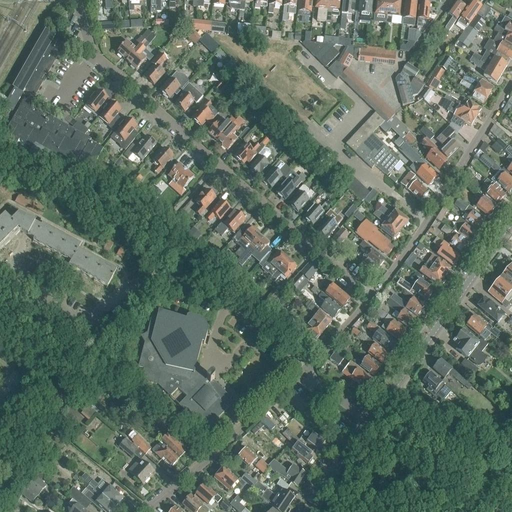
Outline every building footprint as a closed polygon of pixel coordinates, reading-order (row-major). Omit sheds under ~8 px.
[(140,7),(140,0),(128,0),(129,3),(128,3),(129,12),(133,12),(133,7),(140,7)] [(197,0),(197,8),(203,8),(203,2),(209,3),(209,0),(197,0)] [(238,11),(239,2),(239,0),(228,0),(228,4),(229,4),(229,5),(229,7),(231,8),(232,9),(233,10),(238,11)] [(239,0),(239,2),(238,11),(244,11),(245,3),(250,3),(250,0),(239,0)] [(254,0),(253,9),(259,10),(265,10),(266,5),(266,0),(254,0)] [(268,0),(268,14),(272,15),(273,6),(281,7),(281,0),(268,0)] [(288,14),(295,14),(295,8),(296,0),(284,0),(282,21),(287,21),(288,14)] [(310,18),(310,10),(311,0),(298,0),(297,17),(310,18)] [(316,0),(315,8),(318,9),(316,21),(326,22),(327,10),(328,0),(316,0)] [(328,0),(327,10),(326,22),(331,22),(332,10),(339,11),(340,0),(328,0)] [(342,0),(339,30),(345,30),(346,16),(353,17),(355,0),(342,0)] [(359,0),(359,5),(358,5),(357,11),(358,11),(358,13),(360,14),(359,22),(369,23),(370,15),(371,15),(372,0),(359,0)] [(387,16),(388,1),(380,0),(376,0),(374,21),(381,22),(381,23),(386,24),(387,16)] [(400,2),(388,1),(387,16),(386,24),(391,24),(392,17),(399,17),(400,2)] [(482,8),(473,1),(457,23),(466,29),(469,26),(473,20),(476,15),(481,8),(482,8)] [(414,27),(416,4),(405,2),(403,19),(408,19),(408,22),(407,27),(414,27)] [(449,31),(456,21),(465,8),(456,2),(447,14),(452,18),(445,28),(449,31)] [(416,27),(421,28),(422,19),(428,20),(430,5),(419,4),(416,27)] [(483,6),(476,16),(484,21),(490,11),(483,6)] [(496,28),(500,30),(511,37),(511,22),(505,18),(500,26),(498,24),(496,28)] [(196,22),(196,30),(209,32),(210,23),(196,22)] [(235,35),(249,36),(250,25),(237,24),(235,35)] [(210,32),(223,34),(224,27),(211,25),(210,32)] [(478,33),(469,26),(466,29),(458,41),(468,47),(478,33)] [(249,36),(249,37),(265,38),(265,29),(250,27),(249,36)] [(511,37),(500,30),(496,28),(493,31),(498,34),(495,39),(511,49),(511,37)] [(141,37),(131,47),(126,42),(116,53),(126,61),(135,51),(151,33),(147,30),(141,37)] [(194,45),(200,39),(191,31),(186,36),(194,45)] [(12,112),(24,90),(35,96),(43,82),(41,81),(44,75),(46,76),(63,46),(47,37),(49,35),(44,32),(12,87),(14,88),(3,107),(12,112)] [(135,51),(126,61),(135,70),(145,59),(139,54),(149,44),(148,43),(154,36),(151,33),(135,51)] [(199,41),(205,48),(212,41),(205,35),(199,41)] [(337,43),(336,47),(352,48),(353,41),(343,40),(343,38),(337,37),(337,40),(337,43)] [(324,39),(323,45),(327,46),(336,46),(336,47),(337,43),(337,40),(324,39)] [(486,52),(508,65),(511,59),(511,49),(495,39),(492,43),(488,40),(482,50),(486,52)] [(302,45),(310,52),(318,45),(315,44),(309,44),(304,43),(302,45)] [(399,52),(408,53),(414,46),(414,43),(408,43),(405,46),(400,45),(399,52)] [(310,52),(315,57),(327,46),(323,45),(318,45),(310,52)] [(320,62),(333,49),(336,46),(327,46),(315,57),(320,62)] [(320,62),(326,68),(339,55),(333,49),(320,62)] [(227,57),(220,50),(216,54),(223,61),(227,57)] [(486,52),(482,58),(474,53),(471,58),(486,66),(502,76),(508,65),(486,52)] [(343,53),(340,59),(350,64),(353,58),(352,57),(343,53)] [(143,78),(153,86),(163,73),(159,70),(166,62),(159,55),(150,64),(153,67),(143,78)] [(451,61),(446,58),(441,66),(446,70),(451,61)] [(502,76),(486,66),(471,58),(469,62),(473,65),(486,73),(484,77),(497,85),(502,76)] [(340,59),(337,64),(341,66),(347,69),(350,64),(340,59)] [(328,70),(333,75),(341,66),(337,64),(336,63),(328,70)] [(420,71),(408,63),(398,76),(408,86),(409,86),(410,84),(414,78),(415,78),(420,71)] [(333,75),(338,80),(340,77),(348,69),(347,69),(341,66),(333,75)] [(348,69),(340,77),(344,81),(352,73),(348,69)] [(444,72),(439,69),(433,78),(438,81),(444,72)] [(185,82),(186,81),(184,78),(182,76),(179,75),(178,76),(175,73),(169,79),(158,92),(168,100),(172,94),(175,97),(187,83),(185,82)] [(352,73),(344,81),(348,85),(356,77),(352,73)] [(395,80),(397,89),(408,86),(398,76),(395,80)] [(482,81),(479,85),(464,76),(461,81),(473,88),(489,97),(494,88),(482,81)] [(223,77),(214,88),(218,93),(228,82),(223,77)] [(356,77),(348,85),(353,90),(361,81),(356,77)] [(424,85),(415,78),(414,78),(410,84),(409,86),(411,96),(417,95),(424,85)] [(436,81),(432,78),(428,85),(432,88),(436,81)] [(361,81),(353,90),(357,94),(365,85),(361,81)] [(489,97),(473,88),(461,81),(459,85),(474,94),(471,99),(483,106),(489,97)] [(174,105),(183,113),(193,103),(195,105),(202,97),(187,84),(181,92),(183,94),(174,105)] [(365,85),(357,94),(361,98),(369,90),(365,85)] [(399,95),(410,92),(408,86),(397,89),(399,95)] [(430,92),(426,89),(421,98),(424,101),(430,92)] [(365,102),(373,94),(369,90),(361,98),(365,102)] [(83,108),(96,118),(102,110),(100,108),(108,99),(103,95),(103,94),(100,91),(99,92),(97,91),(83,108)] [(238,92),(234,96),(240,101),(244,97),(238,92)] [(369,106),(378,98),(373,94),(365,102),(369,106)] [(46,121),(29,112),(34,102),(26,97),(3,136),(17,144),(19,141),(32,148),(47,122),(46,121)] [(411,97),(400,100),(402,106),(413,103),(411,97)] [(373,111),(382,102),(378,98),(369,106),(373,111)] [(476,119),(481,110),(464,100),(462,103),(461,104),(457,102),(454,106),(476,119)] [(112,103),(111,102),(98,118),(108,126),(113,130),(121,120),(116,117),(121,110),(116,107),(116,105),(114,103),(112,103)] [(202,107),(190,119),(200,128),(204,122),(207,125),(214,118),(205,110),(210,105),(207,102),(202,107)] [(386,106),(382,102),(373,111),(378,115),(386,106)] [(511,108),(511,106),(507,103),(502,112),(506,116),(511,108)] [(471,128),(476,119),(454,106),(452,104),(448,111),(455,116),(454,117),(454,118),(451,123),(462,129),(465,124),(471,128)] [(390,111),(386,106),(378,115),(382,119),(390,111)] [(395,115),(390,111),(382,119),(387,124),(395,115)] [(375,113),(371,118),(379,126),(383,122),(375,113)] [(66,175),(71,167),(88,177),(103,150),(90,142),(91,140),(84,136),(74,129),(49,115),(46,121),(47,122),(32,148),(26,158),(40,166),(42,163),(55,171),(56,169),(66,175)] [(284,115),(281,118),(286,123),(289,119),(284,115)] [(236,140),(232,136),(244,122),(239,117),(235,121),(226,131),(216,142),(226,151),(236,140)] [(216,142),(226,131),(234,123),(230,119),(226,123),(220,118),(216,122),(206,134),(216,142)] [(366,122),(375,131),(378,127),(379,126),(371,118),(366,122)] [(126,119),(114,134),(110,139),(120,147),(125,151),(138,135),(133,132),(137,127),(132,123),(132,122),(129,119),(128,120),(126,119)] [(383,122),(379,126),(378,127),(385,134),(391,129),(386,124),(384,121),(383,122)] [(362,127),(371,135),(375,131),(366,122),(362,127)] [(75,128),(74,129),(84,136),(88,131),(78,123),(74,127),(75,128)] [(299,132),(291,124),(286,130),(294,137),(299,132)] [(436,140),(441,145),(438,148),(437,147),(436,148),(447,159),(458,148),(449,138),(455,132),(449,126),(436,140)] [(362,127),(358,131),(367,139),(371,135),(362,127)] [(420,132),(429,141),(434,136),(425,127),(420,132)] [(302,129),(294,138),(298,142),(307,134),(302,129)] [(248,130),(246,130),(238,138),(242,142),(251,132),(248,130)] [(354,136),(362,144),(367,139),(358,131),(354,136)] [(409,133),(402,139),(410,147),(416,140),(409,133)] [(307,134),(298,142),(303,147),(312,139),(307,134)] [(373,167),(375,168),(389,152),(371,135),(354,153),(371,169),(373,167)] [(358,148),(362,144),(354,136),(349,140),(358,148)] [(147,138),(137,149),(137,148),(133,145),(124,156),(128,160),(132,155),(141,163),(147,156),(156,145),(147,138)] [(266,138),(260,144),(264,147),(269,141),(266,138)] [(303,147),(308,152),(317,143),(312,139),(303,147)] [(345,145),(354,153),(358,148),(349,140),(345,145)] [(427,159),(439,171),(447,162),(436,151),(437,150),(426,140),(422,144),(432,154),(427,159)] [(511,152),(498,140),(495,143),(501,149),(504,151),(509,156),(511,158),(511,152)] [(244,144),(233,157),(242,166),(246,162),(248,164),(264,147),(260,144),(258,147),(254,143),(249,149),(244,144)] [(317,143),(308,152),(309,153),(312,156),(321,147),(317,143)] [(501,149),(495,143),(490,148),(497,153),(501,149)] [(321,147),(312,156),(314,157),(317,160),(325,151),(321,147)] [(153,171),(158,175),(173,158),(164,150),(153,162),(158,166),(153,171)] [(248,169),(257,177),(268,165),(269,166),(271,163),(270,162),(273,159),(270,156),(269,152),(266,150),(263,150),(257,156),(258,157),(248,169)] [(325,151),(317,160),(321,164),(330,156),(325,151)] [(386,176),(399,162),(389,153),(390,152),(389,152),(375,168),(386,176)] [(309,153),(303,159),(308,164),(314,157),(312,156),(309,153)] [(511,180),(485,155),(480,160),(490,169),(491,167),(497,173),(491,180),(499,187),(500,186),(507,193),(511,187),(511,180)] [(330,156),(321,164),(326,169),(334,160),(330,156)] [(411,170),(428,186),(437,177),(415,156),(411,160),(415,165),(411,170)] [(118,168),(123,163),(119,160),(114,165),(118,168)] [(326,169),(327,170),(330,173),(338,164),(334,160),(326,169)] [(290,171),(284,166),(279,162),(262,181),(271,189),(281,177),(283,179),(290,171)] [(330,173),(333,176),(334,177),(343,168),(338,164),(330,173)] [(172,182),(176,186),(177,185),(183,190),(194,178),(179,165),(168,177),(173,181),(172,182)] [(95,167),(87,181),(98,184),(107,174),(95,167)] [(334,177),(335,177),(339,181),(347,172),(343,168),(334,177)] [(318,185),(323,189),(329,182),(330,182),(335,177),(334,177),(333,176),(330,173),(327,170),(323,176),(324,177),(318,185)] [(286,181),(275,193),(284,201),(285,200),(287,202),(294,194),(292,192),(295,189),(300,183),(301,184),(306,179),(301,174),(298,178),(290,171),(283,179),(286,181)] [(339,181),(339,182),(343,185),(351,177),(347,172),(339,181)] [(407,191),(420,203),(428,193),(417,183),(419,181),(409,173),(400,184),(407,191)] [(137,175),(127,185),(133,190),(142,180),(137,175)] [(356,181),(354,179),(351,177),(343,185),(347,189),(356,181)] [(506,196),(488,180),(484,184),(491,190),(486,195),(498,205),(506,196)] [(360,185),(356,181),(347,189),(352,194),(360,185)] [(360,185),(352,194),(356,198),(364,189),(360,185)] [(298,194),(288,205),(297,213),(308,201),(307,201),(313,194),(310,191),(309,192),(306,189),(304,188),(302,186),(296,193),(298,194)] [(143,199),(150,205),(161,193),(154,187),(143,199)] [(356,198),(361,202),(369,193),(364,189),(356,198)] [(364,201),(369,205),(377,194),(372,190),(364,201)] [(207,212),(205,210),(215,199),(206,191),(195,203),(201,208),(196,213),(202,219),(207,212)] [(482,201),(477,208),(489,217),(496,208),(478,193),(475,197),(479,200),(480,200),(482,201)] [(478,232),(485,223),(474,215),(476,213),(452,194),(449,199),(456,204),(454,206),(470,217),(466,223),(478,232)] [(45,211),(22,198),(19,205),(41,217),(45,211)] [(303,218),(312,226),(322,214),(328,207),(331,203),(328,200),(324,204),(319,211),(313,206),(303,218)] [(206,219),(209,222),(215,217),(220,221),(230,210),(221,201),(206,219)] [(344,215),(349,219),(353,215),(356,211),(358,209),(353,205),(344,215)] [(395,211),(392,214),(382,206),(378,212),(380,214),(400,230),(407,221),(395,211)] [(441,222),(448,210),(443,207),(436,219),(441,222)] [(326,239),(336,227),(342,220),(337,216),(337,217),(330,211),(324,218),(326,220),(316,230),(326,239)] [(380,214),(378,212),(376,211),(373,214),(377,217),(376,218),(382,223),(378,228),(380,229),(392,239),(400,230),(380,214)] [(221,237),(224,233),(228,229),(234,234),(245,221),(235,212),(224,225),(222,223),(215,231),(221,237)] [(69,266),(108,287),(116,272),(119,273),(121,270),(82,249),(85,244),(41,221),(39,225),(19,214),(12,222),(5,215),(0,220),(0,251),(21,231),(35,239),(34,241),(72,262),(69,266)] [(172,223),(180,231),(188,222),(179,215),(172,223)] [(470,244),(477,235),(467,227),(469,225),(461,220),(453,231),(470,244)] [(393,248),(389,244),(375,232),(376,231),(365,221),(355,232),(367,242),(368,241),(382,253),(382,252),(387,256),(393,248)] [(441,231),(453,240),(450,245),(461,254),(468,244),(457,235),(445,225),(441,231)] [(240,259),(245,254),(260,236),(252,228),(247,234),(242,229),(232,241),(240,248),(235,254),(240,259)] [(193,229),(186,236),(190,240),(197,232),(193,229)] [(340,245),(341,244),(349,236),(341,229),(333,239),(340,245)] [(96,236),(92,242),(97,245),(101,239),(96,236)] [(254,251),(259,256),(269,244),(260,236),(245,254),(240,259),(239,260),(243,264),(249,257),(254,251)] [(432,243),(445,252),(440,258),(453,268),(460,258),(447,249),(448,248),(436,238),(432,243)] [(384,260),(366,245),(363,242),(359,247),(364,250),(368,253),(364,258),(361,262),(370,269),(373,265),(377,269),(384,260)] [(105,249),(110,252),(113,246),(108,243),(105,249)] [(201,248),(207,253),(210,250),(204,245),(201,248)] [(117,256),(123,259),(126,252),(121,250),(117,256)] [(217,258),(223,263),(227,259),(221,253),(217,258)] [(273,277),(288,261),(279,253),(274,258),(270,254),(264,260),(260,266),(264,269),(263,270),(268,275),(269,274),(273,277)] [(451,269),(435,257),(432,255),(426,264),(429,266),(445,278),(451,269)] [(408,260),(404,264),(410,268),(413,264),(408,260)] [(296,268),(288,261),(273,277),(270,281),(273,283),(281,275),(286,280),(296,268)] [(445,278),(429,266),(426,264),(419,272),(422,275),(439,287),(445,278)] [(308,265),(300,275),(308,281),(316,272),(308,265)] [(501,279),(511,287),(511,265),(509,269),(507,268),(504,273),(504,275),(501,279)] [(300,275),(290,286),(293,288),(296,290),(299,293),(308,283),(305,280),(300,275)] [(509,302),(511,298),(511,287),(501,279),(499,282),(496,281),(492,286),(493,289),(489,294),(506,308),(511,303),(509,302)] [(416,295),(427,302),(434,292),(418,281),(413,289),(400,281),(396,286),(414,298),(416,295)] [(256,295),(261,289),(257,286),(252,291),(256,295)] [(326,295),(343,309),(350,300),(333,286),(326,295)] [(310,291),(318,298),(326,304),(321,309),(333,319),(341,310),(313,287),(310,291)] [(270,304),(278,295),(274,291),(265,300),(270,304)] [(413,299),(409,305),(393,294),(389,299),(404,311),(406,309),(416,317),(424,307),(413,299)] [(477,308),(497,324),(505,315),(485,298),(477,308)] [(404,311),(389,299),(388,299),(385,304),(400,315),(396,320),(408,329),(416,319),(404,311)] [(278,303),(273,308),(278,312),(283,307),(278,303)] [(307,308),(317,317),(312,322),(324,332),(331,323),(320,313),(321,312),(311,303),(307,308)] [(138,368),(143,370),(140,381),(157,385),(170,397),(180,387),(188,396),(178,406),(206,432),(234,403),(213,382),(214,380),(214,379),(213,378),(213,377),(211,376),(209,377),(209,378),(196,366),(202,346),(203,346),(207,333),(206,328),(205,325),(202,323),(198,320),(189,318),(187,319),(186,321),(162,314),(163,310),(155,307),(147,334),(141,337),(145,344),(138,368)] [(387,317),(379,310),(375,315),(383,322),(384,321),(387,317)] [(387,332),(399,341),(406,331),(401,327),(387,317),(384,321),(388,324),(388,325),(385,323),(381,328),(387,332)] [(482,341),(489,333),(498,340),(502,335),(495,329),(493,332),(491,330),(491,329),(483,322),(481,324),(475,318),(466,328),(478,338),(482,341)] [(316,341),(324,332),(312,322),(308,327),(305,324),(301,329),(304,331),(304,332),(316,341)] [(373,340),(378,345),(390,353),(397,344),(370,324),(367,329),(376,336),(373,340)] [(353,328),(350,332),(357,337),(360,333),(353,328)] [(462,331),(453,342),(459,346),(455,350),(466,359),(466,358),(477,367),(478,366),(479,366),(480,365),(481,365),(482,364),(483,363),(484,362),(485,361),(485,359),(485,358),(486,357),(481,353),(487,346),(480,340),(478,343),(463,331),(462,332),(462,331)] [(369,347),(372,349),(368,354),(382,365),(389,355),(375,345),(368,340),(365,343),(370,347),(369,347)] [(329,360),(338,367),(344,359),(335,352),(329,360)] [(361,367),(373,376),(381,367),(361,352),(358,356),(365,361),(361,367)] [(434,369),(433,370),(444,380),(449,374),(455,380),(468,390),(471,386),(459,376),(441,361),(437,365),(436,365),(433,368),(434,369)] [(476,370),(466,362),(461,367),(472,376),(476,370)] [(352,379),(364,388),(367,385),(368,386),(372,381),(370,380),(371,380),(358,370),(349,364),(341,374),(351,381),(352,379)] [(442,383),(431,374),(423,384),(428,388),(426,391),(435,399),(437,397),(443,402),(452,392),(442,384),(442,383)] [(46,404),(57,413),(62,406),(61,405),(68,397),(59,390),(53,398),(52,398),(46,404)] [(91,404),(88,407),(96,413),(98,411),(91,404)] [(90,419),(95,413),(87,406),(82,412),(90,419)] [(146,415),(164,430),(169,424),(151,409),(146,415)] [(278,419),(285,427),(289,423),(282,415),(278,419)] [(262,423),(267,428),(271,423),(266,419),(262,423)] [(292,451),(298,455),(296,457),(308,466),(309,465),(310,465),(313,461),(312,461),(314,459),(312,457),(314,455),(304,447),(305,446),(299,442),(288,430),(283,435),(291,443),(292,443),(295,446),(292,451)] [(258,434),(256,436),(256,438),(252,442),(262,452),(258,457),(267,466),(276,456),(272,453),(278,447),(262,432),(260,433),(258,434)] [(61,449),(67,442),(57,434),(51,441),(61,449)] [(179,460),(185,454),(188,451),(179,443),(170,434),(161,443),(164,446),(179,460)] [(313,435),(307,442),(302,438),(299,442),(305,446),(306,444),(316,452),(318,449),(320,450),(321,449),(322,449),(325,445),(325,444),(325,443),(313,435)] [(132,441),(145,455),(150,449),(137,436),(132,441)] [(131,458),(138,450),(125,439),(118,447),(131,458)] [(179,460),(164,446),(160,450),(157,447),(153,452),(162,461),(164,459),(172,467),(179,460)] [(257,459),(256,459),(246,450),(238,458),(252,471),(255,467),(263,474),(268,469),(257,459)] [(140,460),(128,472),(142,485),(154,473),(140,460)] [(275,474),(296,489),(305,475),(292,467),(288,473),(280,468),(280,467),(273,462),(267,468),(268,469),(275,475),(275,474)] [(239,479),(238,481),(223,468),(214,479),(229,493),(234,487),(236,489),(240,492),(246,485),(239,479)] [(38,473),(35,477),(40,481),(44,477),(38,473)] [(35,477),(31,481),(27,486),(38,495),(42,490),(46,486),(40,481),(35,477)] [(243,482),(251,489),(255,485),(247,478),(243,482)] [(101,481),(97,486),(93,482),(90,486),(89,487),(94,491),(93,492),(97,496),(98,494),(100,495),(116,508),(123,500),(106,485),(101,481)] [(276,485),(285,492),(289,487),(279,481),(276,485)] [(289,511),(286,510),(294,499),(280,490),(275,498),(257,483),(251,491),(268,505),(268,506),(275,511),(289,511)] [(196,495),(208,506),(212,501),(217,505),(221,501),(205,486),(196,495)] [(104,511),(112,511),(116,508),(100,495),(98,494),(97,496),(93,492),(94,491),(89,487),(86,491),(82,495),(73,488),(67,495),(85,511),(91,504),(100,511),(101,511),(103,511),(104,511)] [(37,497),(26,488),(20,495),(32,504),(37,497)] [(243,511),(245,510),(239,505),(244,499),(243,498),(240,495),(230,506),(237,511),(243,511)] [(183,506),(189,511),(198,511),(199,511),(208,511),(203,507),(191,497),(183,506)] [(16,499),(12,504),(18,508),(21,504),(16,499)] [(85,511),(71,500),(68,505),(73,509),(70,511),(85,511)] [(221,506),(227,511),(231,508),(224,502),(221,506)]
